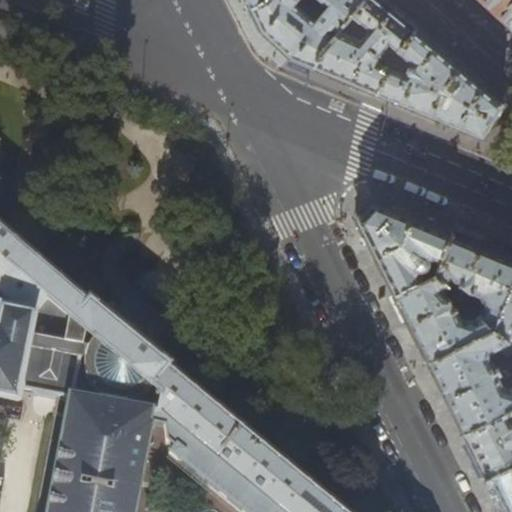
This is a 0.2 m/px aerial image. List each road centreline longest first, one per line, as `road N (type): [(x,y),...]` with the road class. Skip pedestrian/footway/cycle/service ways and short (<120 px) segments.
road 1 (secondary): [(454,511),(244,92)]
road 2 (tertiary): [(244,92),(511,198)]
road 3 (tertiary): [(23,0),(244,92)]
